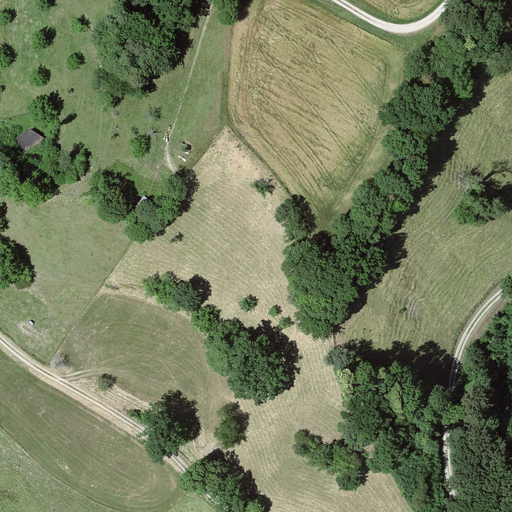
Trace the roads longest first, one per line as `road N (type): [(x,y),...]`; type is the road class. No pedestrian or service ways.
road 1 (track): [(0,335),(137,427),(240,511)]
road 2 (track): [(457,511),(444,448),(458,345),(496,295),(511,287)]
